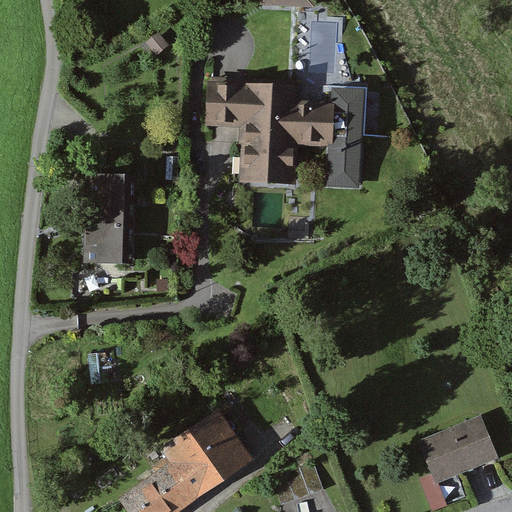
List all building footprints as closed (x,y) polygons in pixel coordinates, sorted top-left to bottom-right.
[(292,91),(241,88),(207,86),(205,121),(239,123),(238,141),(242,141),(241,156),(240,178),(287,180),(290,140),(324,142),(326,107),(291,106),(292,91)] [(85,253),(126,257),(128,239),(136,166),(95,162),(87,235),(85,253)] [(257,431),(283,414),(280,410),(285,407),(276,393),(271,396),(250,363),(224,380),(257,431)] [(125,511),(169,511),(193,496),(191,493),(243,458),(228,436),(234,432),(227,421),(221,426),(212,413),(159,449),(165,457),(153,466),(157,471),(137,486),(117,500),(125,511)] [(430,474),(433,480),(492,456),(476,418),(417,442),(430,474)] [(278,504),(320,489),(310,461),(267,476),(272,489),(278,504)]
